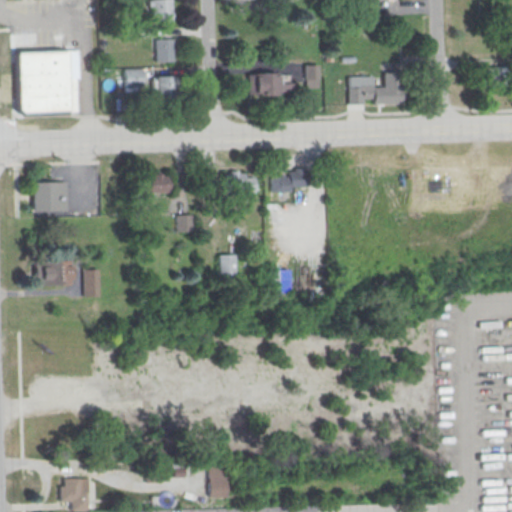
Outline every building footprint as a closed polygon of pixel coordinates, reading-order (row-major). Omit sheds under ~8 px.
[(170,21),(170,0),(146,0),(147,21),(170,21)] [(172,38),(153,38),(153,61),(172,61),(172,38)] [(75,50),(13,51),(14,114),(76,113),(75,50)] [(317,64),(303,64),(303,87),(317,87),(317,64)] [(500,66),(483,66),(483,83),(500,83),(500,66)] [(140,68),(122,68),(122,87),(140,87),(140,68)] [(399,103),(399,72),(380,72),(381,85),(371,85),(370,75),(345,75),(345,104),(399,103)] [(246,73),(246,94),(276,94),(276,73),(246,73)] [(172,76),(150,76),(150,98),(172,98),(172,76)] [(268,177),(269,192),(289,192),(289,188),(307,187),(306,170),(300,170),(300,168),(293,168),(293,171),(287,171),(288,176),(283,176),(283,174),(279,174),(279,177),(268,177)] [(222,173),(223,189),(242,189),(242,192),(253,192),(253,177),(242,177),(242,172),(236,173),(236,170),(228,170),(228,173),(222,173)] [(167,176),(167,192),(148,192),(148,196),(137,196),(136,181),(147,181),(147,176),(153,176),(152,173),(161,173),(161,176),(167,176)] [(29,182),(64,181),(64,210),(30,211),(29,182)] [(174,214),(190,214),(191,231),(174,232),(174,214)] [(216,255),(233,254),(234,277),(217,277),(216,255)] [(31,260),(67,259),(67,285),(32,285),(31,260)] [(80,269),(96,269),(97,296),(81,296),(80,284),(80,269)] [(267,270),(286,269),(287,291),(267,291),(267,270)] [(205,463),(223,463),(224,497),(206,497),(205,483),(205,463)] [(142,470),(163,468),(165,481),(143,483),(142,470)] [(60,478),(84,478),(85,510),(68,510),(68,500),(57,501),(56,486),(60,486),(60,478)]
